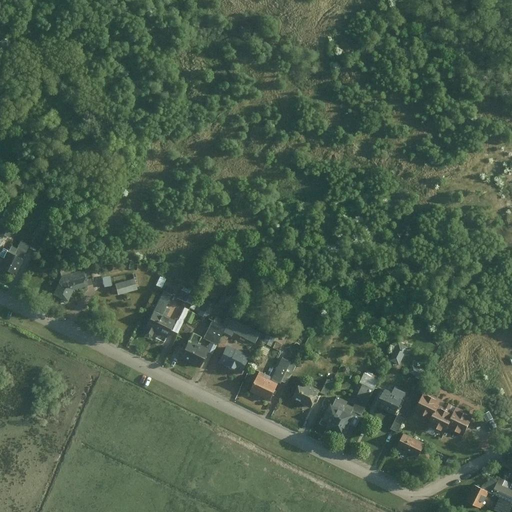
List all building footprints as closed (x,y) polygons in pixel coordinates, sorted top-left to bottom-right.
[(22,173),(18,183),(28,188),(33,177),(22,173)] [(38,250),(41,237),(33,235),(30,248),(38,250)] [(2,268),(16,275),(30,248),(15,241),(2,268)] [(52,293),(67,301),(73,290),(85,288),(82,271),(61,276),(52,293)] [(103,277),(105,286),(112,284),(110,275),(103,277)] [(162,287),(165,278),(160,276),(156,284),(162,287)] [(114,283),(117,295),(137,290),(135,278),(114,283)] [(164,290),(176,294),(179,284),(168,280),(164,290)] [(180,289),(177,297),(186,301),(190,292),(180,289)] [(209,317),(215,304),(202,298),(196,311),(209,317)] [(143,334),(164,345),(174,325),(153,314),(143,334)] [(228,333),(254,346),(260,335),(234,322),(228,333)] [(177,358),(198,369),(208,350),(186,340),(177,358)] [(389,360),(400,364),(408,345),(397,341),(389,360)] [(218,364),(241,376),(250,359),(226,347),(218,364)] [(272,378),(288,384),(297,361),(281,355),(272,378)] [(413,365),(409,372),(422,379),(426,371),(413,365)] [(248,393),(271,404),(280,385),(257,374),(248,393)] [(326,378),(321,392),(327,394),(333,380),(326,378)] [(290,402),(307,410),(317,389),(300,381),(290,402)] [(377,407),(395,415),(405,395),(386,387),(377,407)] [(457,406),(454,413),(437,405),(440,398),(424,390),(412,413),(426,420),(424,425),(444,435),(448,427),(463,435),(473,414),(457,406)] [(320,422),(343,434),(356,409),(332,397),(320,422)] [(399,431),(407,414),(399,411),(392,428),(399,431)] [(475,429),(483,450),(493,447),(484,425),(475,429)] [(397,447),(419,458),(427,442),(405,431),(397,447)] [(496,475),(488,490),(511,503),(511,502),(511,483),(511,484),(496,475)] [(480,506),(488,490),(474,483),(466,499),(480,506)]
